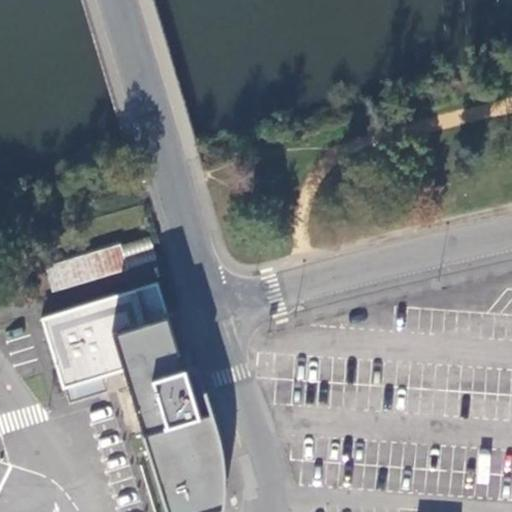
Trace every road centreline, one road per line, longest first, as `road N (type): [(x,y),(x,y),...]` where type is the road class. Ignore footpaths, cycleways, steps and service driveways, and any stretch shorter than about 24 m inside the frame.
road 1 (unclassified): [(115,0),(211,312),(511,232)]
road 2 (unknown): [(211,312),(511,346)]
road 3 (unknown): [(251,418),(511,432)]
road 4 (unknown): [(265,497),(511,508)]
